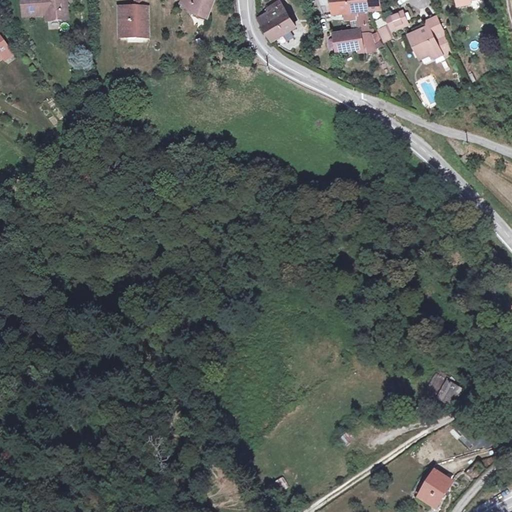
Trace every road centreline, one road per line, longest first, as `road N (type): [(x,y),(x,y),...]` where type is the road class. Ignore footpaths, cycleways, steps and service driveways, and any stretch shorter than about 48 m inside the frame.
road 1 (tertiary): [(511,244),(419,147),(355,98)]
road 2 (unclassified): [(355,98),(511,153)]
road 3 (tertiary): [(355,98),(256,48),(248,0)]
